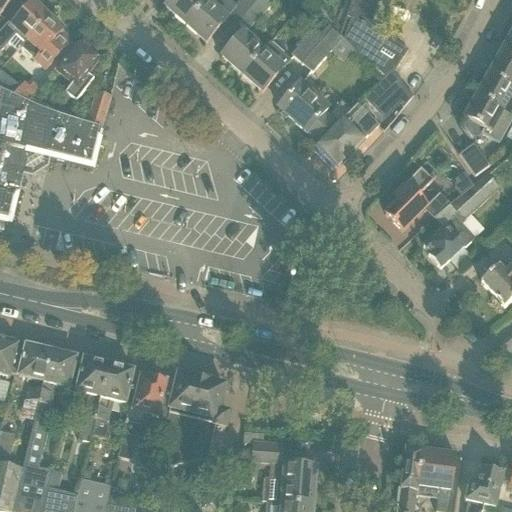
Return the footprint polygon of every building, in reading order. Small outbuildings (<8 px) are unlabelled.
[(0,0),(0,15),(12,0),(0,0)] [(185,28),(209,0),(173,0),(164,10),(185,28)] [(226,0),(209,0),(185,28),(205,45),(226,21),(225,21),(236,8),(245,16),(259,0),(241,0),(235,7),(226,0)] [(264,0),(259,0),(245,16),(255,25),(272,6),(264,0)] [(351,23),(344,43),(353,52),(381,83),(391,72),(393,74),(407,52),(383,36),(379,42),(374,38),(378,33),(370,28),(376,13),(351,4),(346,19),(351,23)] [(26,42),(47,19),(32,5),(11,28),(8,24),(0,32),(0,53),(0,54),(8,45),(17,53),(20,49),(26,42)] [(47,19),(26,42),(20,49),(44,72),(69,44),(61,37),(63,36),(61,34),(62,33),(47,19)] [(301,66),(323,41),(313,32),(291,57),(301,66)] [(331,32),(323,41),(301,66),(311,75),(341,41),(331,32)] [(269,44),(262,52),(242,35),(221,59),(241,77),(270,45),(269,44)] [(511,35),(500,56),(511,63),(511,35)] [(290,63),(270,45),(241,77),(261,95),(290,63)] [(64,95),(75,104),(93,80),(87,76),(98,61),(78,46),(57,73),(72,85),(64,95)] [(511,63),(500,56),(488,77),(511,90),(511,63)] [(381,83),(363,101),(373,111),(390,94),(402,110),(403,111),(412,100),(393,74),(391,72),(381,83)] [(511,90),(488,77),(477,98),(502,112),(511,94),(511,90)] [(23,85),(12,98),(27,105),(39,89),(33,84),(28,89),(23,85)] [(334,122),(325,114),(328,111),(299,86),(278,110),(306,135),(308,133),(317,141),(334,122)] [(0,220),(8,222),(20,173),(26,174),(31,175),(44,167),(45,163),(46,157),(25,152),(36,109),(27,105),(12,98),(0,92),(0,220)] [(110,99),(96,95),(88,124),(101,128),(110,99)] [(502,112),(477,98),(464,120),(484,131),(481,136),(498,146),(511,120),(511,119),(501,114),(502,112)] [(357,107),(319,146),(316,149),(337,170),(363,144),(362,142),(366,138),(368,139),(378,128),(357,107)] [(42,112),(36,109),(25,152),(46,157),(91,168),(100,130),(42,112)] [(474,179),(488,168),(472,147),(458,158),(474,179)] [(415,200),(435,180),(428,173),(425,176),(420,171),(394,198),(399,203),(384,217),(402,234),(424,212),(433,221),(450,207),(439,196),(425,210),(415,200)] [(442,230),(423,248),(429,256),(427,257),(440,271),(449,262),(463,249),(464,250),(475,241),(474,240),(483,232),(469,217),(499,191),(487,178),(474,188),(473,189),(461,197),(460,198),(450,207),(464,223),(460,226),(455,219),(445,228),(444,228),(442,230)] [(484,280),(480,284),(494,300),(492,302),(499,309),(501,307),(504,310),(511,302),(511,268),(511,269),(507,264),(500,270),(492,262),(483,271),(483,272),(488,277),(484,280)] [(17,346),(0,341),(0,377),(9,379),(17,346)] [(25,348),(18,378),(32,382),(38,383),(35,392),(30,391),(27,402),(38,405),(50,354),(25,348)] [(22,471),(12,511),(42,511),(48,490),(53,472),(38,470),(46,436),(44,436),(50,408),(55,387),(68,391),(76,360),(50,354),(38,405),(22,468),(22,471)] [(74,395),(72,403),(75,407),(85,409),(83,419),(94,421),(95,421),(108,368),(83,362),(75,394),(74,395)] [(133,374),(108,368),(95,421),(106,424),(112,403),(125,406),(133,374)] [(174,391),(167,420),(158,471),(206,462),(214,428),(224,430),(228,416),(218,414),(224,389),(208,385),(208,384),(193,380),(193,381),(177,377),(174,391)] [(167,420),(174,391),(164,388),(165,384),(149,380),(148,382),(140,380),(134,408),(129,406),(123,434),(140,438),(145,415),(167,420)] [(253,446),(252,466),(269,468),(268,481),(263,481),(261,505),(265,505),(279,506),(280,502),(313,505),(316,470),(280,467),(281,448),(253,446)] [(398,505),(397,511),(414,511),(416,498),(417,498),(418,488),(417,488),(421,455),(404,451),(400,490),(397,490),(395,505),(398,505)] [(448,511),(455,459),(421,455),(417,488),(418,488),(417,498),(438,501),(436,511),(448,511)] [(0,511),(12,511),(22,471),(0,466),(0,511)] [(469,484),(465,503),(468,504),(465,511),(481,511),(483,507),(494,510),(502,476),(479,471),(476,486),(469,484)] [(75,499),(73,511),(105,511),(107,504),(109,488),(82,482),(76,496),(75,499)] [(48,490),(42,511),(73,511),(75,499),(76,496),(58,492),(48,490)] [(312,511),(313,505),(280,502),(279,506),(265,505),(264,511),(312,511)]
